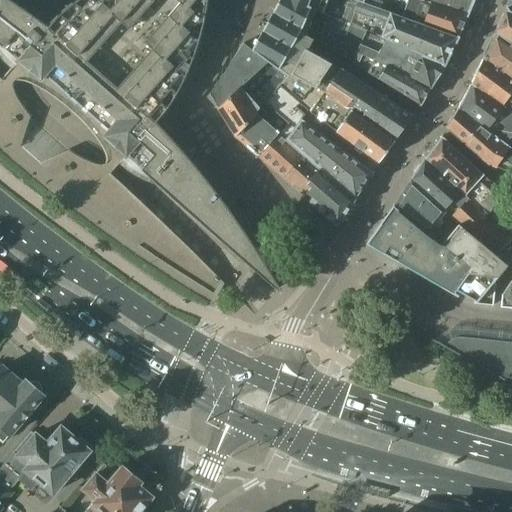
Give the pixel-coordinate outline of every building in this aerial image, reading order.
[(0,0),(0,42),(42,80),(45,76),(108,132),(105,135),(278,288),(278,289),(279,288),(280,288),(271,273),(275,271),(253,235),(249,238),(238,222),(235,217),(215,191),(206,179),(197,168),(187,156),(177,145),(167,133),(157,122),(162,116),(167,109),(171,102),(176,95),(180,88),(184,81),(188,73),(191,66),(194,58),(197,50),(200,42),(202,34),(204,26),(206,18),(208,10),(209,1),(208,0),(79,0),(78,1),(71,6),(71,7),(65,11),(60,16),(54,22),(49,27),(40,20),(36,24),(19,8),(21,7),(13,2),(10,0),(0,0)] [(252,50),(259,56),(287,77),(280,85),(309,110),(312,113),(330,84),(340,70),(341,69),(340,69),(331,64),(326,62),(327,59),(316,55),(316,56),(294,43),(300,32),(307,37),(317,12),(324,15),(325,12),(329,0),(350,0),(362,4),(363,0),(279,0),(262,32),(252,50)] [(350,0),(329,0),(325,12),(324,15),(317,12),(307,37),(318,43),(329,17),(387,39),(444,65),(458,38),(423,26),(402,18),(362,4),(350,0)] [(468,14),(419,0),(363,0),(362,4),(402,18),(423,26),(458,38),(468,14)] [(419,0),(468,14),(474,0),(419,0)] [(511,11),(507,8),(496,34),(511,45),(511,11)] [(431,88),(444,65),(387,39),(329,17),(318,43),(358,66),(363,55),(375,61),(375,60),(431,88)] [(496,35),(484,59),(511,79),(511,45),(496,34),(496,35)] [(264,102),(280,85),(287,77),(259,56),(252,50),(243,44),(210,94),(211,95),(237,136),(257,114),(252,111),(262,101),(263,102),(264,102)] [(430,88),(431,88),(375,60),(375,61),(363,55),(358,66),(421,105),(430,88)] [(479,70),(473,83),(479,88),(511,111),(511,79),(484,59),(479,70)] [(351,110),(395,142),(413,116),(341,68),(340,69),(341,69),(340,70),(330,84),(357,102),(351,110)] [(0,151),(26,173),(70,208),(99,230),(131,253),(172,280),(213,305),(225,284),(197,256),(147,208),(102,166),(97,165),(92,163),(87,161),(82,159),(77,157),(73,154),(68,151),(67,152),(31,120),(31,118),(28,114),(25,110),(22,106),(19,102),(17,98),(15,93),(13,89),(0,78),(0,151)] [(459,110),(479,125),(506,145),(510,148),(511,150),(511,111),(479,88),(473,83),(472,85),(459,110)] [(330,84),(312,113),(379,163),(395,142),(351,110),(357,102),(330,84)] [(305,156),(354,200),(372,172),(301,120),(309,110),(280,85),(264,102),(267,105),(277,114),(287,123),(295,129),(292,132),(286,140),(305,156)] [(267,105),(264,102),(263,102),(262,101),(252,111),(257,114),(237,136),(236,136),(258,156),(287,123),(277,114),(267,105)] [(509,174),(511,170),(511,150),(510,148),(506,145),(479,125),(459,110),(447,128),(488,164),(509,174)] [(284,179),(305,156),(286,140),(292,132),(295,129),(287,123),(258,156),(284,179)] [(511,200),(442,137),(426,160),(479,209),(483,212),(481,214),(511,238),(511,200)] [(305,156),(284,179),(334,222),(340,222),(354,200),(305,156)] [(511,238),(481,214),(483,212),(479,209),(426,160),(411,181),(446,213),(466,233),(494,253),(493,255),(507,267),(511,261),(511,238)] [(411,181),(395,206),(434,239),(440,244),(455,227),(449,222),(448,217),(445,215),(446,213),(411,181)] [(479,271),(444,247),(440,244),(434,239),(395,206),(367,245),(465,300),(492,306),(494,281),(479,271)] [(459,230),(444,247),(479,271),(494,281),(504,270),(459,230)] [(511,281),(502,293),(511,300),(511,303),(511,308),(511,307),(511,281)] [(511,342),(462,337),(459,337),(456,338),(452,339),(450,340),(448,342),(446,344),(445,346),(437,341),(436,343),(462,358),(461,360),(460,362),(460,364),(461,367),(463,368),(466,369),(487,371),(503,381),(503,384),(502,383),(501,386),(511,386),(511,342)] [(2,367),(0,369),(0,439),(3,442),(43,397),(41,395),(42,393),(42,386),(37,382),(30,382),(28,384),(26,382),(23,385),(2,367)] [(0,507),(14,491),(11,489),(19,481),(31,491),(39,482),(53,494),(63,482),(65,484),(75,474),(72,471),(89,451),(88,450),(88,445),(80,438),(75,440),(62,428),(48,445),(36,435),(25,447),(22,444),(0,469),(0,507)] [(147,491),(145,491),(139,486),(141,483),(122,467),(116,474),(104,464),(82,489),(96,500),(86,511),(87,511),(140,511),(147,505),(148,505),(149,504),(151,503),(152,502),(152,501),(153,500),(153,498),(153,497),(153,496),(152,494),(151,493),(150,492),(148,491),(147,491)]
